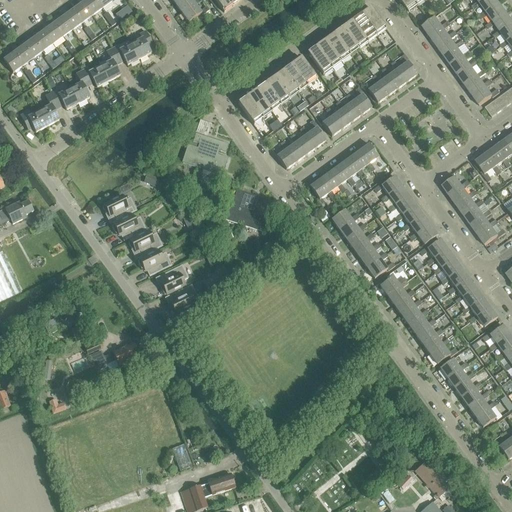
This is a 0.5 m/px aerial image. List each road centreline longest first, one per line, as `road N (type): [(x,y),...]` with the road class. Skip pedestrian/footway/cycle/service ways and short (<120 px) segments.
road 1 (residential): [(287,511),(34,165)]
road 2 (residential): [(498,484),(283,191)]
road 3 (residential): [(34,165),(183,55)]
road 4 (residential): [(221,107),(368,0)]
